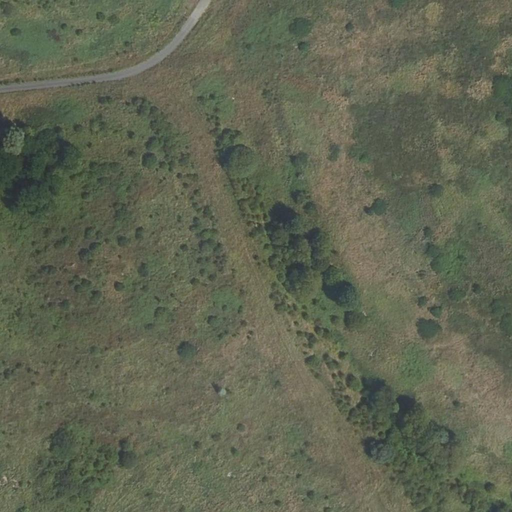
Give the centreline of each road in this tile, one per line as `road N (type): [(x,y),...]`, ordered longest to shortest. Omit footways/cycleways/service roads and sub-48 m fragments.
road 1 (track): [(409,511),(311,381),(245,255),(202,124),(177,90),(124,77)]
road 2 (track): [(124,77),(0,98)]
